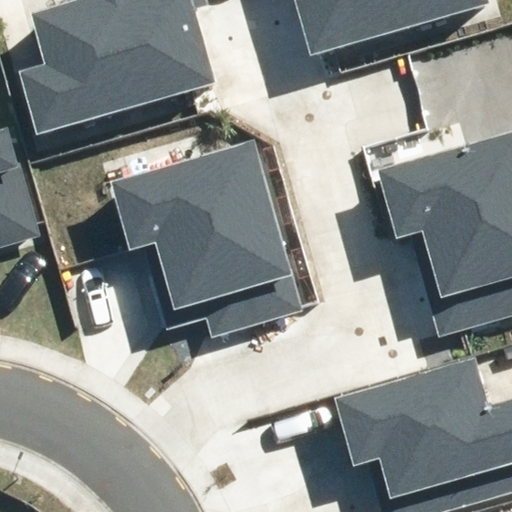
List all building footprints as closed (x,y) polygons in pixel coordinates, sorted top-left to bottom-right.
[(27,79),(38,121),(181,82),(157,0),(121,0),(125,11),(50,32),(61,69),(27,79)] [(298,0),(311,50),(467,11),(463,0),(298,0)] [(511,147),(384,177),(399,241),(425,235),(446,325),(511,309),(511,147)] [(256,150),(120,182),(135,246),(160,240),(181,329),(292,304),(256,150)] [(0,242),(44,230),(22,152),(0,158),(0,242)] [(476,373),(344,412),(359,465),(385,458),(391,480),(369,486),(376,511),(454,511),(511,495),(511,424),(492,430),(476,373)]
